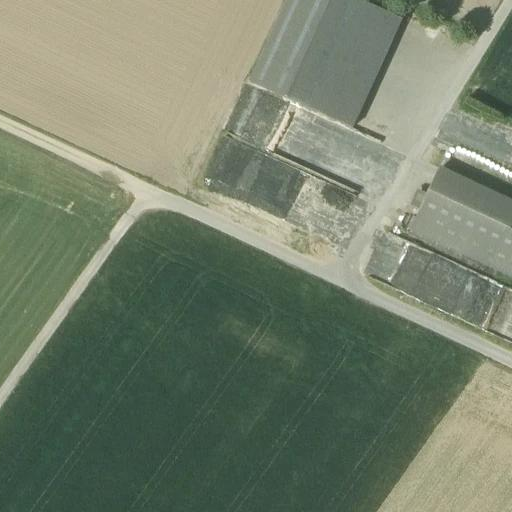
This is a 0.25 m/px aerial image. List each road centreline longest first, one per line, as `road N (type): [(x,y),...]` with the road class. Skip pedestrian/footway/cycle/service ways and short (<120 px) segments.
road 1 (residential): [(510,0),(338,284)]
road 2 (track): [(0,402),(146,198)]
road 3 (track): [(146,198),(338,284)]
road 4 (track): [(146,198),(0,128)]
